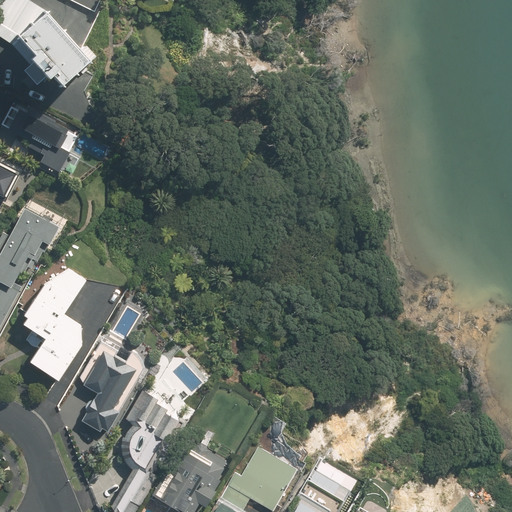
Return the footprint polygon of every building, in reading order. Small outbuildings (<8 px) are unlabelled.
[(0,0),(0,43),(7,48),(14,42),(30,61),(26,64),(42,84),(47,80),(57,92),(90,63),(79,51),(74,56),(41,18),(12,0),(0,0)] [(109,0),(67,0),(100,17),(109,0)] [(69,153),(80,134),(31,108),(27,115),(17,109),(8,125),(45,145),(37,160),(67,176),(77,157),(69,153)] [(0,156),(0,194),(5,197),(20,167),(0,156)] [(0,280),(12,287),(27,257),(37,262),(44,249),(40,247),(42,241),(51,246),(61,226),(25,207),(10,236),(3,232),(0,238),(0,280)] [(57,380),(82,342),(81,325),(63,313),(86,280),(69,268),(46,282),(24,314),(29,317),(24,323),(47,338),(31,362),(57,380)] [(0,327),(21,292),(12,287),(7,295),(0,290),(0,327)] [(88,409),(82,422),(100,431),(102,428),(108,431),(118,410),(112,407),(114,401),(117,403),(137,367),(105,350),(85,385),(99,393),(96,399),(94,398),(93,399),(92,399),(92,400),(91,400),(90,400),(90,401),(89,401),(89,402),(88,402),(88,403),(88,404),(87,404),(87,405),(87,406),(87,407),(87,408),(88,408),(88,409)] [(115,511),(137,511),(148,492),(164,462),(186,426),(165,413),(167,409),(156,402),(158,398),(142,391),(127,418),(132,424),(131,425),(130,426),(129,427),(128,429),(127,430),(126,431),(126,432),(125,433),(124,435),(124,436),(123,438),(123,439),(122,440),(122,442),(122,443),(122,445),(122,446),(122,448),(122,449),(122,451),(122,452),(123,454),(123,455),(123,456),(124,458),(125,459),(125,460),(126,462),(127,463),(128,464),(129,465),(130,466),(131,467),(132,468),(133,469),(111,505),(115,511)] [(166,464),(150,494),(176,508),(173,511),(195,511),(200,503),(205,506),(227,465),(226,458),(216,451),(214,454),(207,449),(208,447),(192,437),(173,468),(166,464)] [(224,499),(216,511),(246,511),(244,511),(252,499),(273,511),(298,469),(261,447),(242,476),(236,472),(221,497),(224,499)]
